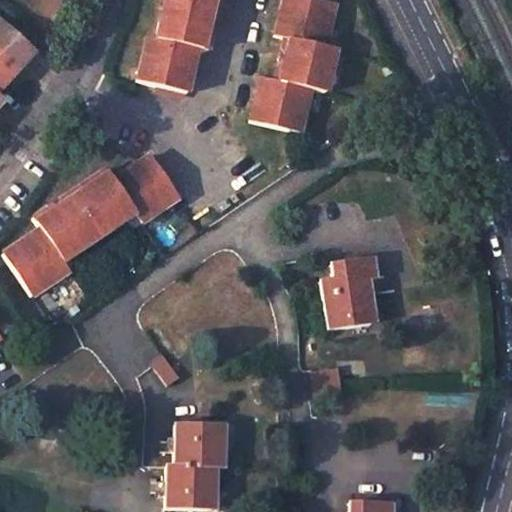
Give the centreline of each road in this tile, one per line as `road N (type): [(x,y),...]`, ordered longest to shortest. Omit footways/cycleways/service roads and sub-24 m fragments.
road 1 (residential): [(134,427),(128,386),(109,348),(118,309),(244,216)]
road 2 (residential): [(243,0),(216,92),(169,126),(80,76)]
road 3 (residential): [(244,216),(328,157),(463,118)]
road 4 (residential): [(293,406),(287,319),(244,216)]
road 5 (unclassified): [(511,271),(463,118)]
road 6 (unclassified): [(463,118),(407,0)]
road 7 (unclassified): [(80,76),(0,174)]
